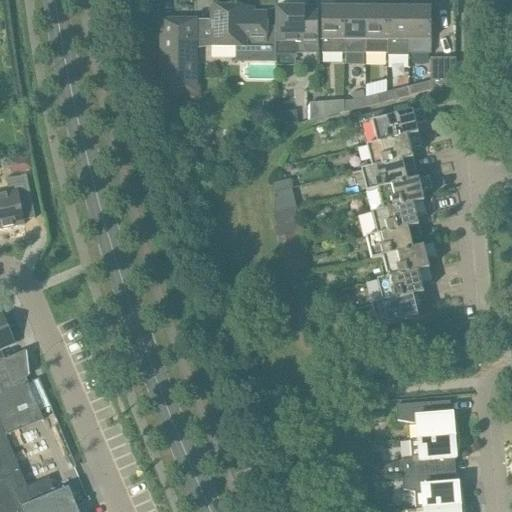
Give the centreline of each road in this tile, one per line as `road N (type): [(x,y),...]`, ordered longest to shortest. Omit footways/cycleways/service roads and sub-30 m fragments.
road 1 (secondary): [(212,511),(155,376),(95,190),(56,0)]
road 2 (residential): [(122,511),(26,282),(0,268)]
road 3 (residential): [(496,511),(487,394),(511,371)]
road 4 (residential): [(478,320),(464,173)]
